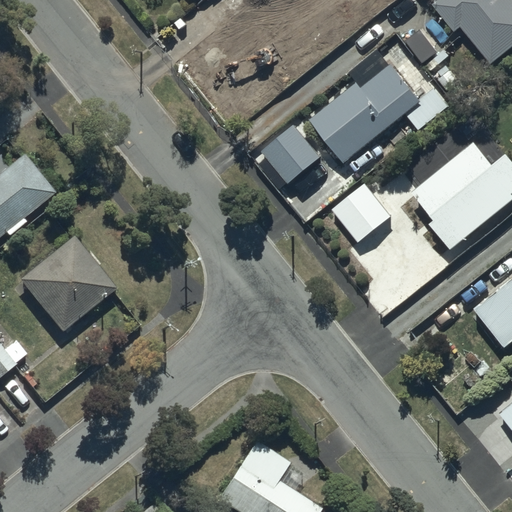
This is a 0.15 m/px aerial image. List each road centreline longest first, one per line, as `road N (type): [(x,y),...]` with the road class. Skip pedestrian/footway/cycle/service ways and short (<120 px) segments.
road 1 (residential): [(35,0),(281,306)]
road 2 (residential): [(25,511),(281,306)]
road 3 (residential): [(281,306),(448,511)]
